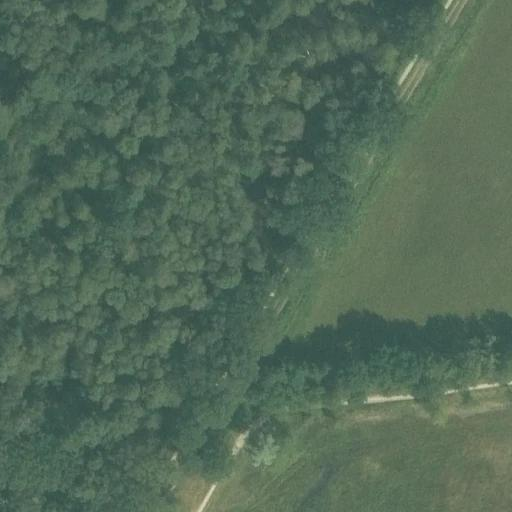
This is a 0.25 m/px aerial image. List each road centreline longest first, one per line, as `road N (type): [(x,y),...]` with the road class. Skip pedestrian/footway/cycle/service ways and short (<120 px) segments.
road 1 (track): [(464,0),(214,412)]
road 2 (track): [(214,412),(511,374)]
